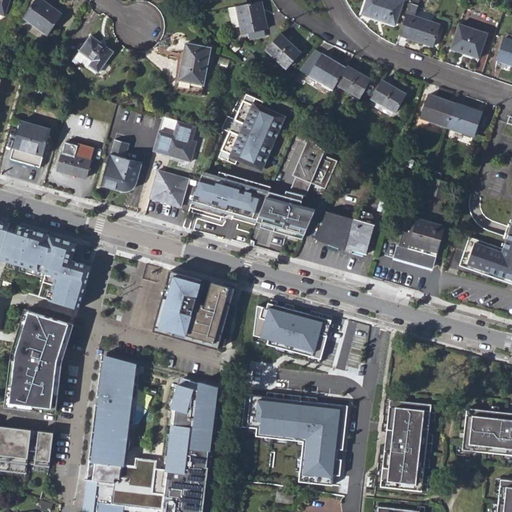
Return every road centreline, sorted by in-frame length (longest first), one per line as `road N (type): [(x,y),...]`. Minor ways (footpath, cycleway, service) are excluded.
road 1 (residential): [(65,511),(91,320),(116,230)]
road 2 (secondary): [(116,230),(381,305)]
road 3 (residential): [(511,100),(390,57),(362,38),(332,0)]
road 4 (residential): [(381,305),(353,511)]
road 5 (secondary): [(381,305),(511,339)]
road 6 (secondary): [(0,196),(116,230)]
